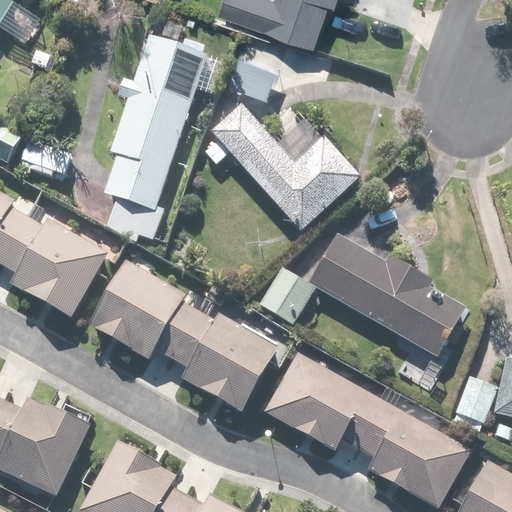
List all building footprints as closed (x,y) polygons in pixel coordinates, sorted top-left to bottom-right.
[(0,0),(0,29),(14,6),(3,0),(0,0)] [(238,0),(233,18),(316,45),(330,3),(336,5),(338,0),(238,0)] [(118,202),(108,230),(139,247),(141,239),(155,243),(167,213),(159,210),(209,57),(150,38),(112,155),(118,157),(105,198),(118,202)] [(281,69),(241,56),(229,93),(269,106),(281,69)] [(214,135),(301,236),(364,182),(328,140),(297,167),(246,108),(214,135)] [(24,139),(0,126),(0,162),(9,168),(24,139)] [(49,222),(45,229),(14,211),(18,203),(0,192),(0,267),(17,277),(12,287),(73,322),(111,257),(49,222)] [(311,286),(440,361),(468,312),(432,291),(436,284),(391,258),(387,265),(339,238),(311,286)] [(222,317),(217,324),(186,306),(190,298),(130,264),(92,330),(153,365),(159,355),(189,372),(184,382),(245,417),(283,352),(222,317)] [(317,291),(283,271),(261,309),(295,329),(317,291)] [(417,423),(418,423),(298,356),(264,416),(336,456),(342,445),(376,462),(369,474),(438,511),(441,511),(474,452),(417,423)] [(511,360),(508,360),(496,416),(511,419),(511,360)] [(500,391),(471,379),(456,415),(486,427),(500,391)] [(0,460),(3,462),(0,467),(0,474),(59,501),(93,428),(47,407),(46,409),(30,402),(26,412),(0,400),(0,460)] [(238,511),(210,497),(205,507),(174,491),(180,479),(118,445),(81,511),(238,511)] [(511,511),(511,476),(488,463),(461,511),(511,511)]
